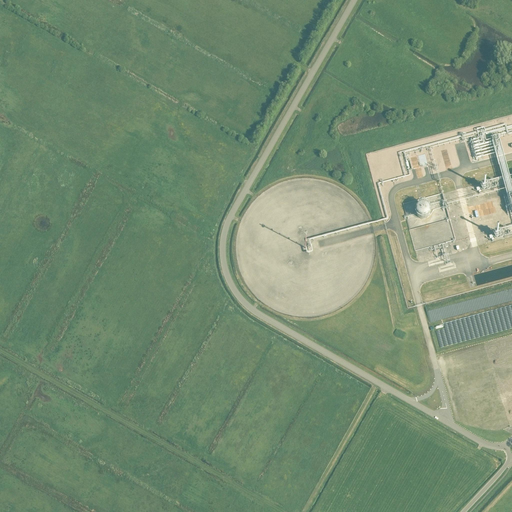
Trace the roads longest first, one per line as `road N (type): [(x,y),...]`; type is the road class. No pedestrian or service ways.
road 1 (unclassified): [(511,460),(504,446),(484,444),(253,312),(225,271),(230,217),(354,0)]
road 2 (track): [(284,511),(0,350)]
